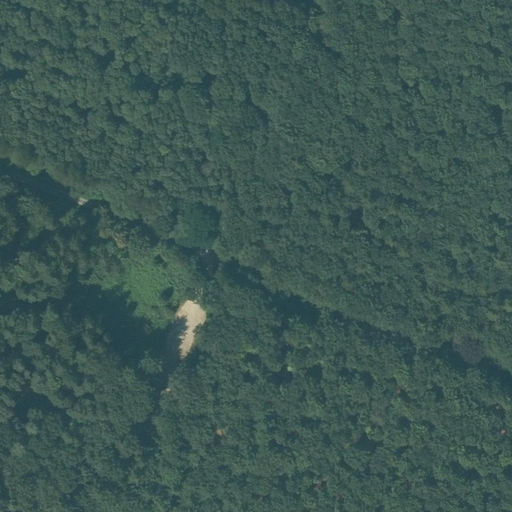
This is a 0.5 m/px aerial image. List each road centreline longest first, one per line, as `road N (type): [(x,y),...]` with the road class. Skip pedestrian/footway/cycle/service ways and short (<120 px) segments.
road 1 (track): [(325,0),(328,41),(267,198),(270,224),(505,327),(511,319)]
road 2 (track): [(511,357),(210,242)]
road 3 (unclassified): [(210,242),(0,163)]
road 4 (track): [(148,395),(99,511)]
